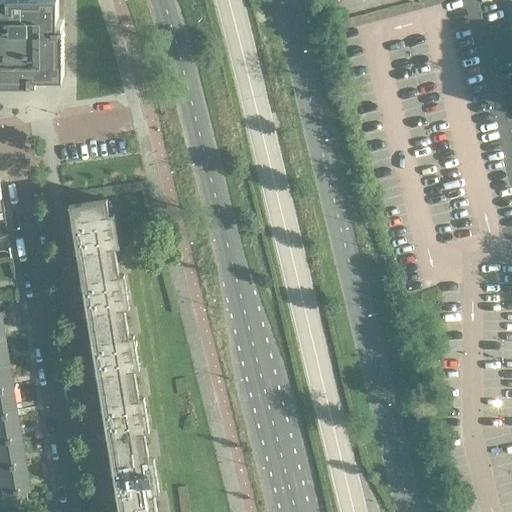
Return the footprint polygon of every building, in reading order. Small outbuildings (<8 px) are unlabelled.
[(0,0),(0,78),(33,79),(33,73),(64,74),(65,23),(58,23),(58,0),(0,0)] [(75,155),(74,144),(65,145),(67,156),(75,155)] [(107,199),(69,205),(79,268),(117,262),(107,199)] [(117,262),(79,268),(89,328),(127,322),(117,262)] [(127,322),(89,328),(99,390),(137,384),(127,322)] [(5,338),(0,338),(0,364),(9,363),(5,338)] [(9,363),(0,364),(0,390),(14,388),(9,363)] [(137,384),(99,390),(109,451),(147,445),(137,384)] [(14,388),(0,390),(0,416),(18,413),(14,388)] [(18,413),(0,416),(0,442),(22,439),(18,413)] [(22,439),(0,442),(0,468),(26,464),(22,439)] [(147,445),(109,451),(119,511),(157,506),(147,445)] [(26,464),(0,468),(0,479),(2,493),(3,494),(26,490),(30,490),(26,464)] [(0,493),(0,511),(29,511),(26,490),(3,494),(2,493),(0,493)]
